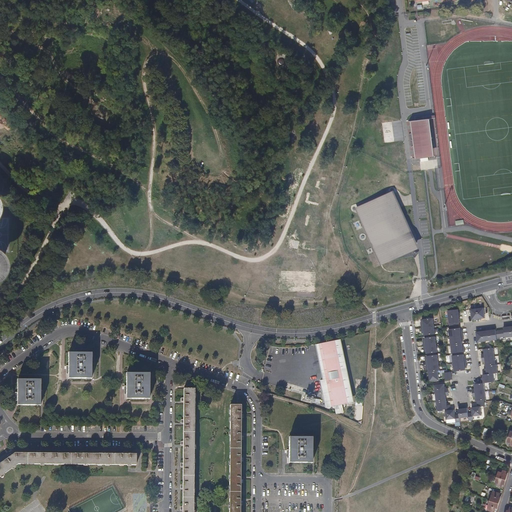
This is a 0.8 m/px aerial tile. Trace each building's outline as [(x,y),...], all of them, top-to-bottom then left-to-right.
[(444,138),(467,206),(501,224),(511,220),(511,136),(494,127),(501,127),(493,115),(496,114),(493,105),(487,105),(487,103),(498,99),(480,99),(468,82),(468,91),(458,91),(458,96),(456,90),(452,90),(443,107),(450,129),(442,118),(442,131),(446,131),(446,138),(444,138)] [(416,120),(409,120),(411,133),(408,133),(409,146),(412,146),(414,158),(432,156),(428,118),(421,119),(416,120)] [(358,208),(381,262),(406,258),(414,250),(415,246),(392,193),(358,208)] [(433,318),(422,319),(423,323),(421,324),(421,328),(434,326),(433,318)] [(434,326),(421,328),(422,331),(424,331),(424,335),(425,335),(434,334),(435,334),(434,326)] [(450,329),(449,329),(450,337),(463,336),(463,332),(461,332),(460,328),(459,328),(450,329)] [(495,329),(489,330),(490,340),(491,340),(497,340),(497,337),(496,331),(495,329)] [(426,337),(425,337),(425,342),(423,342),(424,346),(437,344),(435,336),(434,336),(426,337)] [(463,336),(450,337),(451,345),(463,344),(462,343),(462,339),(464,339),(463,336)] [(317,344),(323,373),(320,374),(322,387),(325,404),(330,403),(331,406),(349,403),(348,399),(352,398),(340,339),(317,344)] [(437,344),(424,346),(424,349),(426,349),(426,354),(428,353),(436,352),(438,352),(437,344)] [(463,344),(451,345),(452,353),(453,353),(462,352),(465,352),(465,348),(463,348),(463,344)] [(486,348),(484,349),(485,354),(482,354),(482,358),(495,356),(493,347),(492,348),(486,348)] [(92,353),(69,353),(69,366),(69,374),(69,379),(92,379),(92,353)] [(428,356),(427,356),(427,360),(425,360),(426,364),(439,362),(438,354),(437,355),(428,356)] [(453,355),(452,355),(453,363),(467,362),(466,358),(464,358),(464,354),(463,354),(453,355)] [(483,362),(486,361),(486,366),(496,364),(495,356),(482,358),(483,362)] [(439,362),(426,364),(426,368),(428,367),(429,372),(438,371),(440,370),(439,362)] [(467,362),(453,363),(454,371),(466,370),(466,369),(465,366),(467,366),(467,362)] [(496,364),(486,366),(487,370),(485,371),(486,374),(494,373),(498,373),(497,364),(496,364)] [(438,371),(429,372),(430,381),(439,380),(438,371)] [(150,373),(126,373),(126,386),(126,394),(126,399),(149,399),(150,373)] [(486,374),(483,374),(484,379),(482,379),(483,383),(484,383),(495,382),(494,373),(486,374)] [(41,380),(18,380),(18,392),(18,401),(17,405),(41,406),(41,380)] [(445,383),(434,385),(436,393),(449,392),(448,388),(445,388),(445,383)] [(483,383),(475,384),(476,389),(472,390),(472,393),(485,391),(484,383),(483,383)] [(183,441),(183,444),(183,462),(183,466),(183,484),(183,487),(183,506),(183,510),(182,511),(193,511),(195,389),(184,389),(184,398),(184,401),(183,419),(183,423),(183,441)] [(485,391),(472,393),(473,397),(476,396),(477,401),(486,400),(486,399),(485,391)] [(449,392),(436,393),(437,402),(447,400),(446,396),(449,395),(449,392)] [(451,405),(450,404),(447,405),(447,400),(437,402),(438,410),(445,409),(448,409),(451,408),(451,405)] [(478,406),(472,407),(473,412),(473,416),(482,415),(481,406),(485,406),(485,401),(477,402),(478,406)] [(241,405),(230,405),(228,511),(239,511),(240,505),(240,501),(240,483),(240,479),(241,461),(241,458),(241,439),(241,436),(241,418),(241,414),(241,405)] [(388,417),(398,416),(396,408),(387,410),(388,417)] [(468,408),(459,409),(459,414),(460,418),(468,416),(469,420),(474,420),(473,416),(473,412),(468,413),(468,408)] [(447,410),(446,413),(446,419),(455,418),(456,422),(460,421),(460,418),(459,414),(455,414),(454,409),(451,410),(447,410)] [(312,437),(289,437),(289,450),(289,458),(288,463),(312,463),(312,437)] [(12,455),(9,457),(0,463),(0,477),(18,464),(136,465),(136,454),(127,454),(123,454),(105,454),(102,454),(84,453),(80,454),(62,453),(58,453),(40,453),(37,453),(15,453),(12,455)] [(502,473),(498,472),(497,477),(505,480),(507,475),(505,474),(506,472),(502,471),(502,473)] [(505,480),(497,477),(495,483),(499,484),(498,486),(502,487),(502,485),(504,485),(505,480)] [(500,494),(493,492),(490,501),(498,504),(500,497),(499,496),(500,494)] [(498,504),(490,501),(487,510),(493,511),(494,511),(495,510),(496,510),(498,504)]
